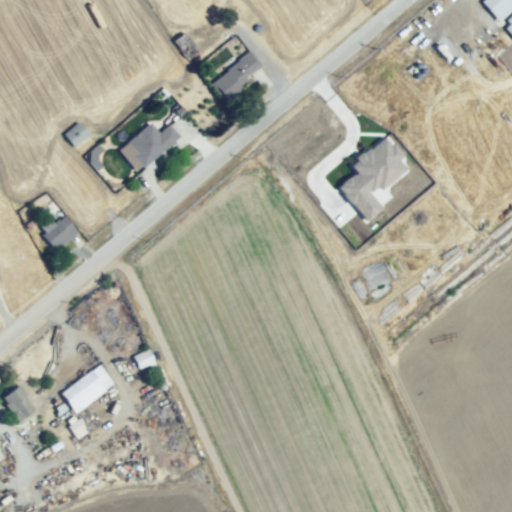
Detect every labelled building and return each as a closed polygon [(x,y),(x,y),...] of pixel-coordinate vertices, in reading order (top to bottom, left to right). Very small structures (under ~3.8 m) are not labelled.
[(478,3),(481,0),(511,0),(511,4),(494,20),(478,3)] [(511,39),(501,28),(511,17),(511,39)] [(171,40),(185,59),(195,52),(181,33),(171,40)] [(208,88),(252,59),(264,77),(220,107),(208,88)] [(86,134),(76,121),(61,134),(71,147),(86,134)] [(172,135),(133,175),(116,150),(144,121),(154,135),(164,124),(172,135)] [(363,222),(379,208),(369,196),(402,168),(396,160),(400,156),(382,135),(346,164),(352,172),(334,187),(363,222)] [(34,234),(59,214),(72,229),(46,249),(34,234)] [(151,363),(146,349),(130,355),(135,368),(151,363)] [(57,393),(94,365),(108,384),(71,411),(57,393)] [(16,422),(0,398),(15,387),(31,412),(16,422)] [(74,438),(84,431),(76,419),(66,426),(74,438)]
